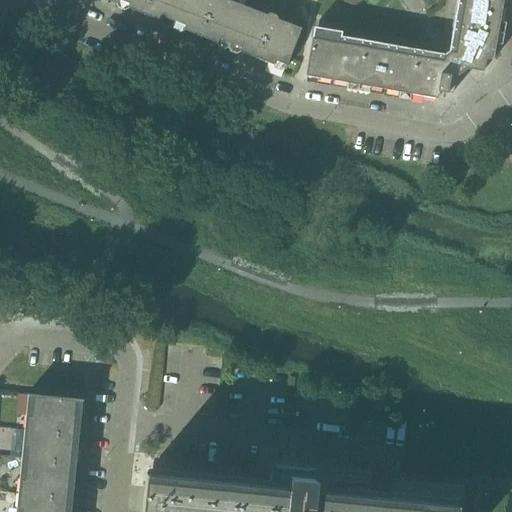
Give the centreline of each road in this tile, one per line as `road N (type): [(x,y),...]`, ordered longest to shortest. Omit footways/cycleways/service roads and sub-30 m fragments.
road 1 (residential): [(289,104),(25,0)]
road 2 (residential): [(396,449),(127,421)]
road 3 (residential): [(289,104),(437,132),(459,130),(511,92)]
road 4 (residential): [(127,421),(134,357),(116,342),(12,335)]
